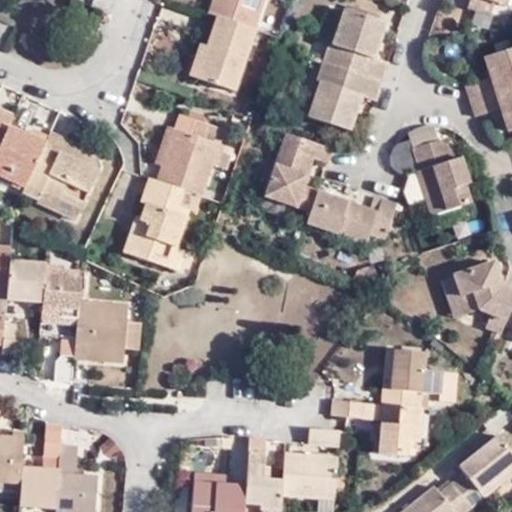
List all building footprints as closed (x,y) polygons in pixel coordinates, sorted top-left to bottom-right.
[(214,0),(209,16),(218,19),(253,31),(264,0),(214,0)] [(485,16),(489,4),(477,0),(465,0),(463,8),(485,16)] [(477,0),(489,4),(502,8),(504,0),(477,0)] [(329,46),(322,64),(379,84),(386,65),(372,60),(384,25),(344,12),(332,47),(329,46)] [(0,43),(17,45),(18,21),(0,19),(0,43)] [(255,32),(253,31),(218,19),(207,49),(197,80),(233,93),(255,32)] [(189,78),(197,80),(207,49),(201,47),(189,78)] [(511,89),(511,49),(483,59),(489,79),(464,87),(470,103),(511,89)] [(373,102),(379,84),(322,64),(316,83),(319,85),(307,119),(348,132),(359,98),(373,102)] [(511,89),(470,103),(475,118),(499,112),(506,132),(511,129),(511,89)] [(0,143),(7,128),(12,117),(0,111),(0,143)] [(161,169),(156,182),(181,191),(200,197),(218,147),(204,142),(209,128),(179,117),(174,132),(161,169)] [(0,175),(23,186),(46,139),(29,131),(26,136),(7,128),(0,143),(0,175)] [(161,169),(174,132),(168,129),(154,167),(161,169)] [(76,148),(48,134),(46,139),(23,186),(21,190),(36,198),(39,191),(78,209),(97,169),(93,156),(82,151),(80,156),(74,153),(76,148)] [(324,163),(328,150),(285,136),(264,197),(307,213),(315,192),(301,186),(311,158),(324,163)] [(429,195),(425,196),(431,217),(469,206),(463,188),(468,186),(461,162),(450,165),(445,148),(437,144),(413,151),(419,173),(418,173),(423,190),(427,188),(429,195)] [(200,197),(181,191),(156,182),(148,180),(139,203),(144,206),(139,220),(134,233),(129,232),(121,253),(161,268),(169,248),(172,250),(186,212),(193,215),(200,197)] [(75,216),(78,209),(39,191),(36,198),(75,216)] [(396,205),(395,204),(380,199),(375,213),(315,192),(307,213),(304,224),(364,244),(367,235),(371,225),(386,230),(396,205)] [(134,218),(129,232),(134,233),(139,220),(134,218)] [(383,240),(386,230),(371,225),(367,235),(383,240)] [(7,299),(10,261),(10,248),(0,246),(0,306),(6,307),(7,299)] [(161,268),(171,271),(179,252),(172,250),(169,248),(161,268)] [(46,264),(10,261),(7,299),(41,303),(44,278),(45,269),(46,264)] [(491,262),(485,264),(495,291),(499,289),(500,288),(491,262)] [(501,325),(511,296),(511,294),(499,289),(495,291),(485,264),(451,277),(451,278),(457,297),(452,299),(458,316),(474,310),(487,315),(483,327),(497,333),(501,325)] [(81,281),(81,273),(45,269),(44,278),(81,281)] [(76,322),(79,302),(81,281),(44,278),(41,303),(40,319),(76,322)] [(446,301),(452,299),(457,297),(451,278),(439,282),(446,301)] [(511,296),(501,325),(511,329),(511,296)] [(451,318),(458,316),(452,299),(446,301),(451,318)] [(127,307),(79,302),(76,322),(75,340),(73,357),(73,358),(88,359),(89,354),(123,358),(124,350),(126,324),(127,307)] [(18,324),(5,323),(3,343),(3,354),(16,354),(18,324)] [(124,350),(137,351),(139,325),(126,324),(124,350)] [(73,357),(75,340),(60,339),(59,355),(73,357)] [(387,351),(383,388),(391,389),(395,352),(387,351)] [(383,388),(381,407),(412,409),(413,394),(421,395),(433,396),(435,375),(416,373),(418,354),(395,352),(391,389),(383,388)] [(122,363),(123,358),(89,354),(88,359),(122,363)] [(59,355),(56,382),(70,383),(73,358),(73,357),(59,355)] [(442,375),(435,375),(433,396),(440,397),(442,375)] [(412,409),(416,410),(420,410),(421,395),(413,394),(412,409)] [(381,407),(332,402),(331,418),(380,422),(381,407)] [(413,444),(416,410),(412,409),(381,407),(380,422),(377,455),(400,457),(400,454),(401,443),(408,443),(413,444)] [(44,456),(58,457),(60,446),(61,427),(46,426),(44,456)] [(340,449),(341,434),(310,431),(308,445),(340,449)] [(0,481),(20,483),(21,468),(25,432),(13,432),(12,436),(0,434),(0,481)] [(458,464),(463,472),(482,496),(511,472),(511,452),(497,434),(458,464)] [(280,511),(282,496),(284,483),(269,481),(258,481),(260,469),(265,469),(267,441),(250,440),(245,487),(243,506),(259,507),(258,511),(280,511)] [(407,455),(408,443),(401,443),(400,454),(407,455)] [(76,448),(60,446),(58,457),(57,471),(54,508),(54,511),(67,511),(91,511),(94,477),(74,474),(76,448)] [(338,461),(287,456),(284,483),(282,496),(334,501),(335,490),(337,477),(338,461)] [(37,507),(54,508),(57,471),(21,468),(20,483),(18,505),(37,507)] [(269,470),(265,469),(260,469),(258,481),(269,481),(269,470)] [(451,482),(439,491),(454,511),(462,511),(482,496),(463,472),(451,482)] [(242,511),(243,506),(245,487),(231,486),(218,485),(219,477),(195,474),(191,511),(242,511)] [(232,478),(219,477),(218,485),(231,486),(232,478)] [(436,488),(439,491),(451,482),(448,478),(436,488)] [(454,511),(439,491),(436,488),(433,484),(398,511),(454,511)]
